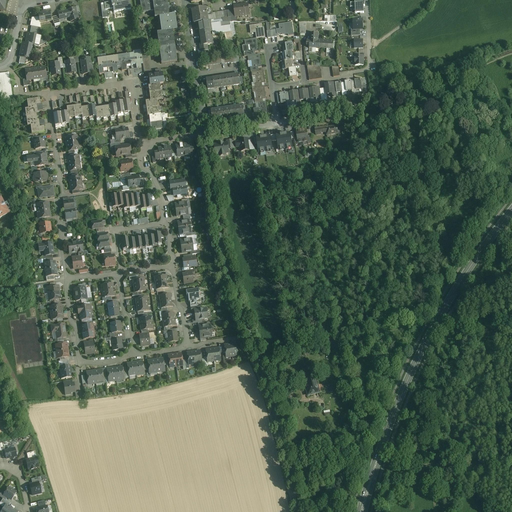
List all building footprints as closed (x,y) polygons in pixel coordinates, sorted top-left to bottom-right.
[(111,2),(104,3),(105,10),(107,10),(113,9),(114,13),(116,12),(116,10),(124,9),(124,11),(125,11),(130,10),(131,10),(128,0),(121,0),(116,1),(116,0),(111,1),(111,2)] [(139,0),(141,13),(154,11),(156,11),(153,0),(139,0)] [(166,0),(153,0),(156,11),(154,11),(155,18),(159,17),(173,15),(175,15),(174,15),(169,16),(168,9),(169,9),(169,6),(167,6),(166,0)] [(365,2),(355,3),(355,14),(364,13),(364,7),(365,6),(365,2)] [(248,4),(234,6),(235,11),(235,17),(236,17),(249,15),(248,4)] [(68,11),(58,13),(59,16),(60,20),(70,17),(71,22),(78,20),(75,8),(68,10),(68,11)] [(206,8),(192,10),(195,23),(196,23),(208,21),(206,8)] [(233,10),(227,11),(228,18),(232,17),(233,22),(234,22),(236,22),(236,17),(235,17),(235,11),(233,12),(233,10)] [(50,11),(38,13),(39,18),(39,22),(40,22),(48,20),(47,19),(51,18),(51,21),(50,11)] [(173,15),(159,17),(161,33),(172,31),(177,31),(175,15),(173,15)] [(59,16),(52,18),(54,24),(60,22),(60,20),(59,16)] [(39,18),(32,19),(31,26),(30,26),(31,26),(38,28),(41,28),(40,22),(39,22),(39,18)] [(214,21),(209,21),(210,32),(212,32),(213,35),(225,33),(232,32),(233,40),(233,41),(237,40),(234,22),(233,22),(223,23),(222,19),(218,20),(214,21)] [(362,20),(353,20),(354,30),(360,30),(363,30),(362,20)] [(208,21),(196,23),(197,28),(199,28),(202,45),(202,46),(208,45),(214,44),(213,39),(211,39),(210,32),(209,21),(208,21)] [(292,23),(279,25),(280,34),(288,33),(288,36),(294,35),(292,23)] [(262,24),(250,26),(251,33),(256,33),(256,39),(257,39),(265,38),(264,29),(263,29),(262,24)] [(172,31),(161,33),(157,33),(157,34),(158,33),(160,48),(159,48),(159,49),(174,46),(173,47),(173,43),(174,43),(172,31)] [(232,32),(225,33),(226,41),(233,40),(232,32)] [(37,36),(27,34),(27,38),(26,43),(31,45),(35,45),(36,45),(35,45),(36,36),(37,36)] [(256,39),(245,40),(245,45),(245,46),(250,45),(250,51),(247,52),(248,56),(256,55),(254,55),(254,53),(259,52),(257,39),(256,39)] [(309,48),(309,53),(315,53),(316,49),(321,49),(322,41),(318,41),(310,40),(310,41),(307,41),(307,43),(306,44),(306,45),(307,46),(309,46),(309,48)] [(333,42),(322,41),(321,49),(333,50),(334,42),(333,42)] [(363,41),(354,41),(354,49),(363,48),(363,41)] [(26,43),(23,43),(21,49),(30,51),(31,45),(26,43)] [(292,43),(285,44),(286,52),(287,52),(292,52),(294,52),(292,43)] [(174,46),(159,49),(161,64),(177,62),(174,46)] [(30,51),(21,49),(21,53),(20,52),(19,57),(20,58),(25,59),(26,59),(26,58),(28,59),(30,51)] [(292,52),(287,52),(286,52),(285,52),(286,61),(292,60),(293,60),(292,52)] [(129,54),(118,56),(119,66),(121,66),(122,71),(127,70),(126,65),(131,65),(129,54)] [(141,54),(134,55),(134,54),(129,54),(131,65),(136,64),(137,69),(141,68),(141,63),(143,63),(142,56),(141,54)] [(256,55),(248,56),(249,61),(253,61),(254,67),(250,67),(251,72),(252,72),(259,71),(257,71),(257,68),(262,67),(260,54),(256,55)] [(147,55),(142,56),(143,63),(144,71),(150,71),(147,55)] [(118,56),(106,58),(107,68),(112,67),(113,72),(118,72),(117,67),(119,66),(118,56)] [(359,57),(355,57),(355,66),(364,66),(363,56),(359,57)] [(81,60),(81,63),(83,75),(91,73),(90,70),(89,69),(89,67),(91,67),(90,58),(81,60)] [(106,58),(97,59),(99,74),(103,74),(102,69),(107,68),(106,58)] [(292,60),(286,61),(285,61),(286,70),(289,69),(293,69),(293,68),(292,60)] [(74,61),(65,62),(67,73),(75,72),(74,63),(74,61)] [(58,63),(50,64),(52,75),(60,74),(60,75),(59,75),(59,76),(60,75),(59,66),(58,63)] [(296,68),(293,68),(293,69),(289,69),(290,78),(297,77),(296,68)] [(264,70),(259,71),(252,72),(252,77),(256,76),(257,82),(254,83),(255,87),(255,88),(262,86),(261,86),(261,84),(266,83),(264,70)] [(9,73),(0,73),(0,92),(1,101),(12,100),(9,73)] [(162,74),(149,76),(150,86),(160,84),(163,84),(162,74)] [(239,75),(232,76),(234,86),(234,85),(236,85),(236,86),(240,85),(239,75)] [(213,79),(206,80),(208,90),(208,89),(210,89),(210,90),(214,89),(213,79)] [(365,80),(361,81),(361,79),(355,80),(355,82),(356,90),(362,89),(362,93),(367,93),(365,80)] [(355,82),(351,82),(351,81),(345,82),(345,83),(346,92),(352,91),(352,95),(357,94),(356,90),(355,82)] [(345,83),(341,84),(341,82),(335,83),(335,84),(336,93),(342,92),(342,96),(347,95),(346,92),(345,83)] [(150,86),(148,86),(149,90),(152,90),(152,93),(161,92),(160,84),(150,86)] [(331,84),(325,84),(326,88),(326,94),(327,94),(332,94),(333,97),(337,97),(336,93),(335,84),(331,85),(331,84)] [(262,86),(255,88),(255,87),(252,88),(253,93),(257,92),(258,99),(255,99),(255,104),(258,103),(263,102),(262,102),(261,100),(266,99),(265,86),(262,86)] [(320,89),(316,90),(315,88),(309,89),(310,91),(311,99),(316,98),(317,102),(321,102),(320,89)] [(305,90),(300,91),(300,92),(301,101),(306,100),(307,104),(311,103),(311,99),(310,91),(306,91),(305,90)] [(295,91),(290,92),(290,93),(291,102),(296,101),(297,105),(301,104),(301,101),(300,92),(296,93),(295,91)] [(161,92),(152,93),(153,96),(149,97),(150,101),(157,100),(162,99),(161,92)] [(290,93),(286,94),(286,93),(280,93),(281,103),(287,103),(287,106),(292,106),(291,102),(290,93)] [(40,99),(27,101),(28,109),(37,108),(36,104),(40,104),(40,99)] [(157,100),(150,101),(145,102),(146,106),(149,105),(149,109),(158,107),(157,100)] [(129,101),(122,102),(124,113),(131,112),(129,101)] [(122,102),(115,103),(116,105),(117,114),(124,113),(122,102)] [(263,102),(258,103),(259,108),(254,109),(255,117),(262,116),(262,114),(267,113),(266,102),(263,102)] [(81,105),(73,107),(75,117),(82,116),(81,108),(81,105)] [(116,105),(109,106),(110,117),(117,116),(117,114),(116,105)] [(95,106),(88,107),(89,118),(96,117),(95,108),(95,106)] [(109,106),(102,107),(103,118),(110,117),(109,106)] [(241,106),(237,107),(238,117),(245,116),(244,112),(243,106),(243,107),(241,107),(241,106)] [(73,107),(66,108),(67,112),(68,118),(75,117),(73,107)] [(81,108),(82,116),(82,119),(89,118),(88,107),(81,108)] [(95,108),(96,117),(96,119),(103,118),(102,107),(95,108)] [(158,107),(149,109),(150,112),(147,113),(147,117),(149,116),(159,115),(158,107)] [(37,108),(28,109),(25,109),(26,118),(36,116),(36,111),(37,111),(37,108)] [(228,109),(228,108),(224,109),(226,119),(232,118),(230,108),(230,109),(228,109)] [(222,109),(218,110),(219,120),(226,119),(224,109),(224,110),(222,110),(222,109)] [(218,111),(215,111),(215,110),(211,111),(213,121),(219,120),(218,110),(217,110),(218,111)] [(67,112),(60,113),(62,124),(69,123),(68,118),(67,112)] [(60,113),(53,114),(55,129),(56,129),(56,128),(62,127),(62,128),(62,124),(60,113)] [(159,115),(149,116),(149,120),(152,120),(153,123),(161,122),(160,115),(159,115)] [(36,116),(26,118),(27,126),(30,126),(39,124),(38,121),(37,121),(36,116)] [(153,123),(147,124),(148,127),(150,127),(151,131),(162,130),(161,122),(153,123)] [(39,124),(30,126),(32,134),(44,132),(44,127),(39,128),(39,124)] [(338,126),(326,128),(326,127),(315,129),(315,128),(316,133),(321,133),(326,132),(327,135),(339,133),(338,126)] [(120,130),(115,130),(116,140),(120,139),(128,138),(127,129),(120,130)] [(290,133),(277,134),(279,149),(293,147),(290,133)] [(66,138),(67,145),(78,143),(77,136),(72,137),(66,138)] [(271,136),(257,138),(259,152),(272,150),(271,136)] [(41,140),(34,141),(35,150),(45,148),(44,139),(41,140)] [(249,140),(239,141),(239,142),(236,143),(237,147),(240,147),(241,152),(251,150),(249,142),(249,140)] [(78,143),(67,145),(68,151),(74,151),(79,150),(78,143)] [(227,143),(223,144),(223,143),(219,144),(215,145),(216,155),(220,154),(220,156),(225,155),(225,153),(229,153),(228,149),(227,143)] [(120,146),(115,147),(115,148),(116,156),(125,155),(131,154),(129,145),(120,146)] [(189,149),(188,145),(182,145),(183,155),(183,156),(193,155),(192,149),(189,149)] [(159,153),(154,153),(155,157),(155,159),(156,159),(165,158),(164,148),(158,149),(159,153)] [(45,155),(34,156),(36,166),(48,165),(46,155),(45,155)] [(68,157),(68,158),(69,164),(79,163),(78,156),(74,157),(68,157)] [(127,161),(124,162),(119,162),(121,172),(133,170),(131,161),(127,161)] [(79,163),(69,164),(70,171),(78,170),(80,170),(79,163)] [(38,173),(34,174),(34,177),(33,178),(33,179),(33,180),(33,181),(34,182),(35,182),(35,183),(47,181),(46,178),(47,178),(48,177),(47,174),(46,174),(46,172),(38,173)] [(70,177),(69,178),(70,184),(81,183),(80,176),(78,176),(70,177)] [(131,178),(127,178),(127,179),(127,180),(126,182),(126,184),(127,185),(128,185),(128,187),(131,187),(132,188),(136,187),(136,186),(140,186),(139,177),(131,178)] [(184,181),(169,183),(170,190),(172,190),(172,189),(185,188),(185,187),(184,181)] [(81,183),(70,184),(72,191),(79,190),(82,190),(81,183)] [(42,188),(38,189),(39,198),(54,196),(53,187),(42,188)] [(185,188),(172,189),(172,190),(173,196),(182,195),(187,194),(186,187),(185,187),(185,188)] [(0,198),(0,218),(8,214),(5,207),(6,206),(8,211),(11,209),(7,203),(4,205),(0,198)] [(63,202),(64,211),(74,209),(73,200),(70,201),(63,202)] [(41,204),(36,205),(37,212),(49,210),(48,203),(41,204)] [(74,209),(64,211),(66,220),(76,218),(75,209),(74,209)] [(49,210),(37,212),(38,218),(43,218),(50,217),(49,210)] [(102,221),(91,223),(92,230),(98,229),(103,228),(102,225),(101,224),(101,223),(102,223),(102,221)] [(49,223),(39,224),(40,229),(41,229),(41,232),(43,233),(51,232),(49,223)] [(97,235),(98,242),(108,240),(112,240),(111,237),(109,237),(108,236),(107,233),(105,234),(97,235)] [(160,233),(153,234),(153,236),(154,236),(155,245),(157,244),(157,245),(158,245),(161,245),(162,245),(161,239),(160,233)] [(153,236),(147,237),(149,249),(152,248),(153,247),(155,247),(155,245),(154,236),(153,236)] [(128,237),(121,238),(122,244),(123,250),(126,250),(126,249),(127,249),(129,249),(129,248),(128,237)] [(134,238),(128,239),(128,237),(129,248),(129,249),(129,250),(132,250),(136,249),(134,238)] [(141,237),(134,238),(136,249),(136,251),(139,250),(139,249),(140,249),(142,249),(141,237)] [(147,237),(141,237),(142,249),(145,248),(145,249),(146,248),(146,249),(149,249),(147,237)] [(76,243),(68,244),(69,254),(78,253),(83,252),(82,249),(83,248),(83,245),(82,245),(81,242),(80,242),(80,241),(79,240),(77,240),(76,242),(76,243)] [(108,240),(98,242),(99,248),(105,247),(109,247),(109,244),(108,243),(108,242),(108,240)] [(52,243),(43,244),(43,245),(44,251),(45,256),(52,255),(54,255),(52,243)] [(81,256),(78,256),(78,259),(72,260),(74,269),(83,268),(82,267),(83,266),(83,264),(82,263),(81,256)] [(111,256),(104,257),(105,266),(115,265),(115,263),(116,261),(116,260),(114,259),(114,256),(111,256)] [(184,259),(182,259),(184,268),(195,267),(194,262),(196,262),(195,257),(193,258),(184,259)] [(46,263),(44,263),(45,270),(56,268),(55,261),(53,262),(46,263)] [(56,268),(45,270),(46,277),(54,276),(57,275),(56,268)] [(188,274),(182,275),(184,284),(193,282),(192,276),(191,273),(188,274)] [(155,277),(154,277),(155,283),(166,282),(165,279),(167,277),(166,275),(160,276),(155,277)] [(138,279),(133,280),(133,287),(144,285),(144,282),(145,280),(145,278),(138,279)] [(166,282),(155,283),(156,290),(162,289),(168,288),(168,286),(166,285),(166,282)] [(113,283),(101,285),(102,292),(112,290),(112,287),(113,285),(113,283)] [(144,285),(133,287),(134,293),(141,292),(147,291),(146,289),(144,288),(144,285)] [(50,287),(47,288),(48,288),(49,294),(59,293),(59,292),(59,290),(58,286),(56,286),(50,287)] [(198,289),(186,291),(186,296),(188,296),(189,302),(190,302),(196,301),(199,300),(199,297),(200,296),(200,295),(201,294),(200,293),(199,293),(198,292),(198,289)] [(112,290),(102,292),(103,298),(115,296),(115,294),(113,293),(112,290)] [(49,294),(50,300),(49,300),(49,301),(54,300),(60,299),(60,295),(59,293),(49,294)] [(163,295),(159,296),(160,302),(171,301),(170,298),(171,296),(171,294),(163,295)] [(136,299),(135,299),(136,306),(147,304),(146,301),(148,299),(147,297),(142,298),(136,299)] [(171,301),(160,302),(161,309),(167,308),(173,307),(173,305),(171,304),(171,301)] [(119,316),(117,302),(112,303),(107,304),(108,311),(109,311),(110,317),(119,316)] [(147,304),(136,306),(137,312),(143,311),(149,310),(149,308),(147,307),(147,304)] [(55,306),(51,307),(52,313),(62,312),(61,309),(62,309),(61,305),(55,306)] [(84,307),(77,308),(78,314),(80,314),(91,312),(90,306),(84,307)] [(62,312),(52,313),(52,320),(63,318),(63,315),(62,315),(62,312)] [(91,312),(80,314),(81,316),(80,317),(81,320),(91,319),(91,316),(92,315),(91,312)] [(162,315),(163,321),(173,320),(173,317),(174,315),(174,313),(168,314),(162,315)] [(151,316),(139,318),(140,325),(150,323),(150,320),(151,318),(151,316)] [(173,320),(163,321),(164,328),(170,327),(176,326),(175,324),(174,323),(173,320)] [(120,322),(111,323),(112,329),(111,329),(112,333),(115,333),(122,332),(120,322)] [(150,323),(140,325),(141,331),(147,330),(153,329),(153,327),(151,326),(150,323)] [(64,324),(51,326),(52,333),(56,332),(57,339),(63,338),(66,338),(64,324)] [(92,325),(81,327),(82,330),(83,333),(94,331),(94,328),(93,327),(92,325)] [(94,331),(83,333),(83,336),(83,340),(94,338),(94,335),(95,334),(94,331)] [(174,332),(167,333),(169,343),(178,341),(176,332),(174,332)] [(145,337),(140,337),(141,346),(150,345),(148,336),(145,337)] [(116,340),(112,341),(113,347),(112,347),(113,351),(123,349),(121,339),(116,340)] [(89,345),(84,346),(85,355),(94,353),(93,341),(89,342),(89,345)] [(58,345),(56,345),(57,352),(68,351),(68,350),(67,350),(67,348),(67,347),(67,344),(64,344),(58,345)] [(237,344),(233,344),(233,345),(231,345),(232,357),(233,357),(233,356),(238,355),(238,356),(239,356),(238,349),(237,344)] [(230,345),(228,346),(228,345),(224,346),(226,356),(226,358),(226,357),(232,356),(232,357),(231,345),(230,345)] [(212,350),(210,350),(209,350),(206,350),(207,357),(207,362),(208,362),(213,361),(214,361),(212,349),(212,350)] [(218,349),(215,349),(212,350),(212,349),(214,361),(220,360),(220,361),(220,360),(219,353),(219,349),(218,349)] [(68,351),(57,352),(58,359),(60,359),(69,358),(68,354),(67,351),(68,351)] [(200,351),(196,352),(194,353),(194,352),(193,352),(195,364),(195,363),(201,363),(200,351)] [(191,353),(187,353),(188,360),(188,365),(189,365),(189,364),(195,363),(195,364),(193,352),(193,353),(191,353)] [(181,354),(177,355),(175,355),(174,355),(176,367),(176,366),(182,365),(182,366),(183,366),(182,361),(181,354)] [(172,355),(168,356),(168,359),(169,365),(170,368),(170,367),(176,366),(176,367),(174,355),(172,356),(172,355)] [(158,360),(155,360),(157,372),(164,371),(164,372),(164,371),(163,366),(162,360),(162,359),(158,360)] [(152,361),(148,361),(149,370),(150,374),(150,373),(156,372),(157,373),(157,372),(155,360),(155,361),(152,361)] [(142,362),(138,363),(135,364),(135,363),(136,375),(137,375),(143,374),(144,374),(143,371),(142,365),(142,362)] [(134,364),(131,364),(127,364),(129,373),(129,377),(130,376),(136,375),(135,363),(134,363),(134,364)] [(63,367),(60,367),(61,379),(72,377),(70,366),(63,367)] [(314,366),(302,369),(307,385),(305,386),(308,396),(319,393),(313,371),(315,371),(314,366)] [(118,369),(115,369),(114,369),(116,381),(116,380),(123,379),(123,380),(123,374),(122,368),(118,368),(118,369)] [(114,369),(111,369),(107,370),(108,379),(109,382),(109,381),(116,380),(116,381),(114,369)] [(101,371),(97,371),(94,372),(96,384),(96,383),(102,382),(102,383),(103,383),(102,379),(102,374),(101,371)] [(91,372),(87,373),(88,382),(88,385),(89,385),(89,384),(95,383),(95,384),(96,384),(94,372),(91,372)] [(72,384),(64,385),(65,394),(75,392),(74,384),(72,384)] [(8,451),(5,451),(6,457),(6,459),(16,457),(15,449),(12,450),(11,449),(8,450),(8,451)] [(27,454),(28,460),(35,458),(34,452),(27,454)] [(28,460),(26,461),(28,470),(30,469),(31,470),(35,469),(35,468),(38,467),(36,458),(35,458),(28,460)] [(33,484),(30,485),(32,496),(41,494),(38,483),(33,484)] [(16,493),(8,488),(3,495),(7,497),(12,500),(16,493)]
